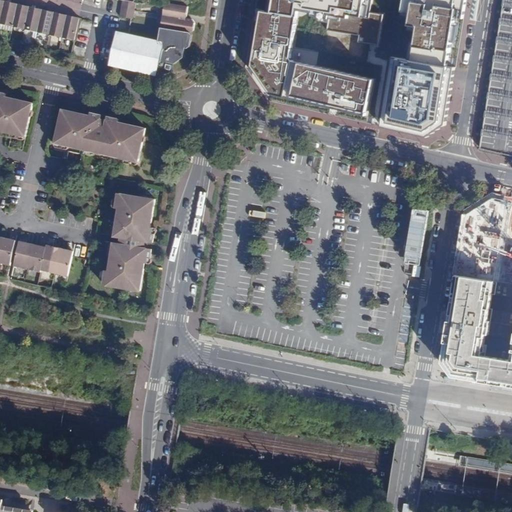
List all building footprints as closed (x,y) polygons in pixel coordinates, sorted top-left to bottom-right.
[(122,8),(135,11),(136,3),(135,2),(123,0),(123,1),(122,8)] [(275,0),(273,12),(299,16),(300,10),(314,12),(313,15),(330,18),(330,15),(349,18),(350,15),(370,18),(371,13),(373,0),(275,0)] [(414,61),(449,67),(458,9),(466,10),(467,0),(406,0),(404,16),(413,18),(412,25),(420,27),(414,61)] [(511,0),(508,0),(499,60),(484,143),(511,149),(511,0)] [(6,1),(1,23),(13,26),(18,4),(12,2),(6,1)] [(163,15),(186,19),(188,7),(188,6),(165,2),(163,15)] [(24,5),(18,4),(13,26),(25,29),(30,6),(24,5)] [(30,6),(25,29),(37,32),(43,9),(35,7),(30,6)] [(122,8),(120,16),(134,19),(135,11),(122,8)] [(37,32),(50,35),(55,12),(48,10),(43,9),(37,32)] [(273,12),(263,10),(254,66),(273,94),(367,116),(375,80),(299,62),(293,54),(299,16),(273,12)] [(50,35),(62,38),(67,15),(60,13),(55,12),(50,35)] [(383,15),(371,13),(370,18),(350,15),(349,18),(330,15),(330,18),(328,28),(360,34),(359,40),(377,44),(383,15)] [(67,15),(62,38),(75,41),(80,18),(73,16),(67,15)] [(184,32),(184,31),(186,19),(163,15),(161,28),(184,32)] [(173,65),(184,57),(186,47),(188,48),(190,46),(191,46),(192,35),(190,32),(184,31),(184,32),(161,28),(159,42),(118,33),(111,64),(154,73),(157,71),(157,67),(165,61),(173,65)] [(457,68),(449,67),(414,61),(395,57),(383,127),(429,137),(447,125),(457,68)] [(6,97),(8,98),(10,91),(0,88),(0,92),(4,93),(3,99),(1,98),(0,103),(4,104),(6,97)] [(0,130),(26,136),(34,103),(8,98),(6,97),(4,104),(0,103),(1,98),(3,99),(4,93),(0,92),(0,130)] [(91,116),(88,115),(63,109),(61,117),(63,117),(63,122),(60,123),(56,143),(139,162),(144,141),(141,141),(142,137),(145,135),(147,128),(121,122),(119,122),(117,130),(113,129),(114,123),(115,123),(116,118),(108,117),(107,120),(102,119),(102,115),(91,113),(91,116)] [(119,122),(121,122),(122,116),(109,113),(108,117),(116,118),(115,123),(114,123),(113,129),(117,130),(119,122)] [(168,178),(168,176),(161,174),(162,167),(160,166),(158,177),(168,178)] [(161,174),(168,176),(168,175),(169,168),(162,167),(161,174)] [(141,291),(146,263),(146,257),(151,258),(153,249),(145,248),(147,242),(154,243),(155,233),(153,233),(154,227),(151,227),(156,199),(149,198),(147,200),(142,200),(143,197),(119,193),(117,208),(120,208),(117,223),(120,223),(119,227),(116,229),(115,236),(122,238),(121,244),(114,243),(113,251),(115,253),(114,257),(112,257),(110,271),(107,270),(105,285),(127,289),(128,287),(132,287),(134,290),(141,291)] [(3,238),(0,249),(0,262),(11,265),(16,241),(3,238)] [(14,266),(28,269),(33,244),(20,241),(14,266)] [(41,272),(42,270),(47,247),(33,244),(28,269),(41,272)] [(42,270),(55,273),(60,248),(47,245),(47,247),(42,270)] [(60,248),(55,273),(69,276),(74,252),(60,248)] [(511,385),(511,359),(483,355),(495,281),(472,277),(457,274),(443,362),(453,376),(511,385)] [(44,476),(42,487),(59,489),(60,478),(44,476)] [(0,511),(34,511),(34,510),(4,505),(5,498),(0,497),(0,511)]
